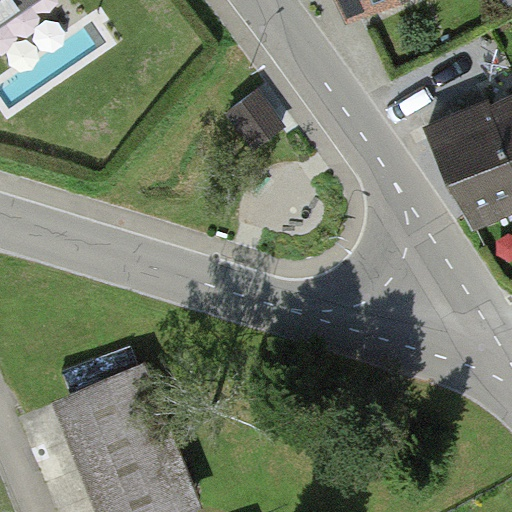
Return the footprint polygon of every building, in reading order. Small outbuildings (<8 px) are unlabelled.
[(0,0),(0,18),(27,0),(0,0)] [(379,0),(353,0),(359,10),(379,0)] [(284,125),(258,92),(232,111),(258,145),(284,125)] [(511,105),(497,113),(511,143),(511,105)] [(454,118),(431,127),(436,138),(473,216),(511,199),(511,143),(497,113),(458,129),(454,118)] [(146,365),(49,407),(94,511),(178,511),(205,501),(146,365)]
